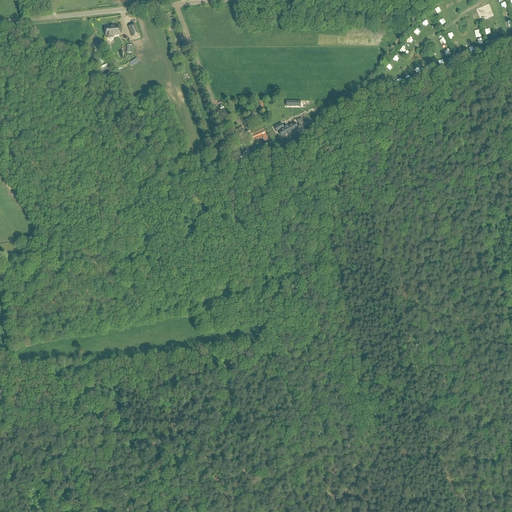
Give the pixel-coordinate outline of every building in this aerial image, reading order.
[(171,21),(169,15),(165,17),(165,18),(164,18),(168,29),(177,25),(174,19),(171,21)] [(128,27),(132,38),(139,35),(135,25),(128,27)] [(113,38),(112,36),(119,35),(118,27),(105,28),(106,37),(107,37),(107,39),(113,38)] [(176,35),(181,48),(186,46),(181,33),(176,35)] [(291,133),(298,129),(294,122),(284,128),(281,123),(274,127),(276,133),(278,132),(280,131),(281,132),(279,133),(281,138),(288,134),(288,135),(291,133)] [(254,131),(250,133),(255,143),(263,139),(264,143),(268,141),(261,124),(253,128),(254,131)]
